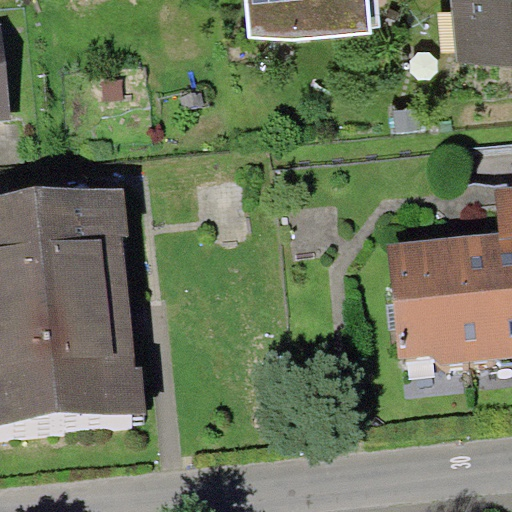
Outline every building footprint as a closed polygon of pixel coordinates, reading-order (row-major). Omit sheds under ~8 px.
[(244,0),(247,37),(296,41),(372,34),(369,27),(381,26),(378,0),(244,0)] [(511,0),(452,0),(458,64),(511,59),(511,0)] [(0,23),(0,22),(0,120),(11,119),(0,23)] [(420,108),(393,111),(395,131),(421,129),(420,108)] [(499,231),(511,230),(511,186),(495,188),(499,231)] [(124,188),(0,199),(0,425),(146,412),(142,365),(135,365),(130,310),(123,236),(128,236),(124,188)] [(511,230),(499,231),(389,243),(398,358),(429,355),(440,365),(511,357),(511,230)]
